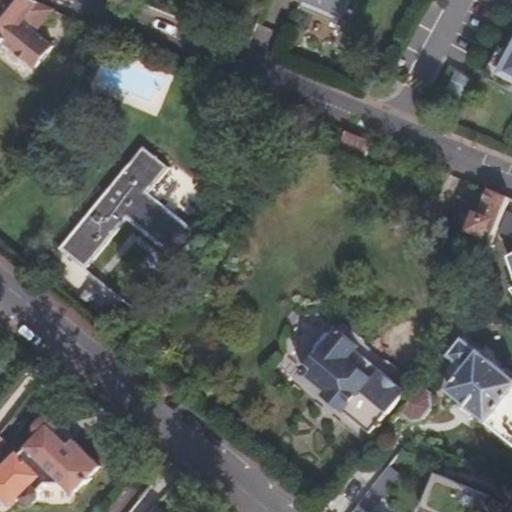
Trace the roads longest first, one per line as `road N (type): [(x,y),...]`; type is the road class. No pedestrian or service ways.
road 1 (residential): [(511,177),(77,0)]
road 2 (tertiary): [(282,511),(0,287)]
